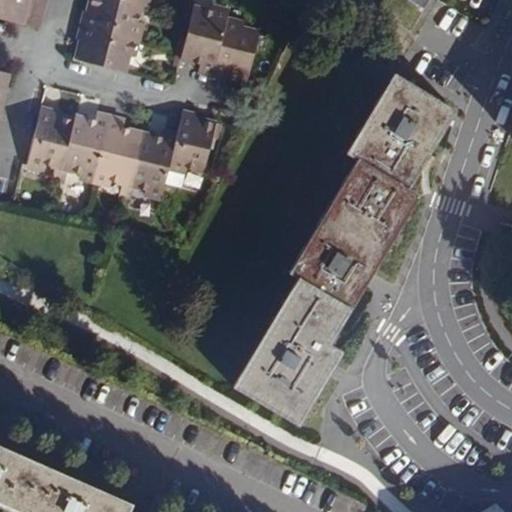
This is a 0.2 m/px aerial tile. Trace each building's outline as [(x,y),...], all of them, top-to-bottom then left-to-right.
[(0,0),(0,18),(38,29),(45,0),(0,0)] [(83,12),(79,27),(137,42),(140,27),(136,26),(141,6),(116,0),(90,0),(88,13),(83,12)] [(408,0),(421,8),(426,0),(408,0)] [(214,15),(194,10),(192,20),(183,54),(180,64),(199,70),(197,79),(213,83),(227,27),(230,16),(215,12),(214,15)] [(80,44),(75,62),(122,75),(127,56),(133,57),(137,42),(79,27),(75,43),(80,44)] [(227,27),(213,83),(228,87),(228,83),(248,89),(261,41),(242,35),(242,31),(227,27)] [(172,72),(178,74),(180,64),(183,54),(176,52),(172,72)] [(455,111),(394,74),(347,153),(357,159),(289,272),(298,278),(232,386),(298,427),(326,379),(343,352),(330,344),(377,266),(419,196),(408,189),(437,142),(455,111)] [(38,108),(24,164),(39,168),(41,162),(60,167),(72,121),(53,117),(53,113),(38,108)] [(72,121),(60,167),(78,172),(77,177),(92,181),(109,119),(94,115),(92,122),(73,118),(72,121)] [(182,115),(176,137),(164,185),(181,189),(185,168),(204,173),(212,143),(216,127),(196,122),(197,118),(182,115)] [(109,119),(92,181),(107,185),(109,179),(127,184),(140,135),(122,131),(123,123),(109,119)] [(216,127),(212,143),(218,144),(222,129),(216,127)] [(140,135),(127,184),(145,189),(145,194),(161,198),(164,185),(176,137),(161,133),(159,140),(140,135)] [(0,501),(24,511),(127,511),(131,503),(0,445),(0,501)]
